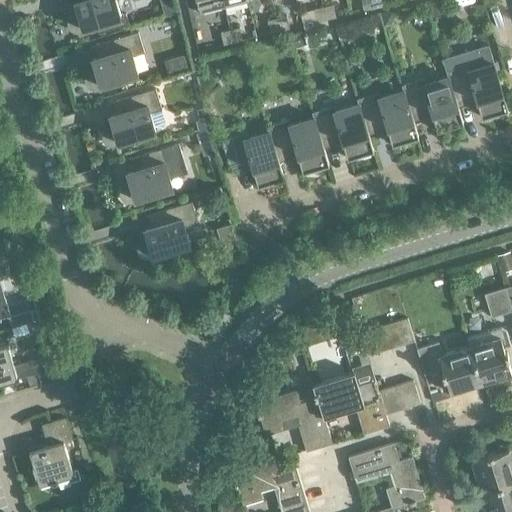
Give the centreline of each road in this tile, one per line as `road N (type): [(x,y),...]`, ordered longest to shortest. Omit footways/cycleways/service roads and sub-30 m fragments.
road 1 (tertiary): [(223,366),(262,319),(310,284),(511,217)]
road 2 (residential): [(120,320),(72,288),(0,50)]
road 3 (residential): [(511,140),(258,216)]
road 4 (residential): [(448,511),(426,436),(511,410)]
road 5 (residential): [(0,411),(85,381),(120,320)]
road 6 (tertiary): [(190,511),(197,428),(223,366)]
